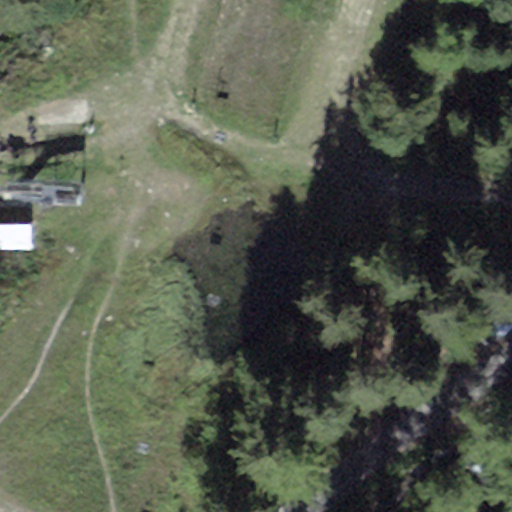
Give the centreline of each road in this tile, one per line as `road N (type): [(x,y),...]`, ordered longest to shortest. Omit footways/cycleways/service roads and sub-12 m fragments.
road 1 (unclassified): [(308,511),(375,455),(511,365)]
road 2 (track): [(327,130),(374,182),(511,210)]
